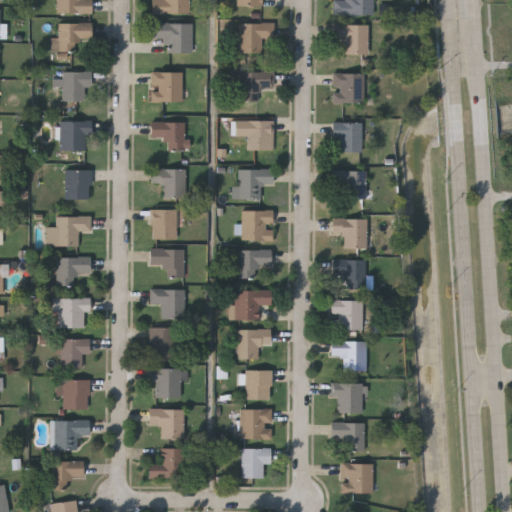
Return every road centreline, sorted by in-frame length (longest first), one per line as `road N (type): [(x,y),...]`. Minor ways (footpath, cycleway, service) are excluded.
road 1 (secondary): [(446,0),(479,511)]
road 2 (secondary): [(502,511),(473,21)]
road 3 (residential): [(309,0),(306,484)]
road 4 (residential): [(121,480),(125,0)]
road 5 (residential): [(306,484),(295,502),(146,502),(125,497),(121,480)]
